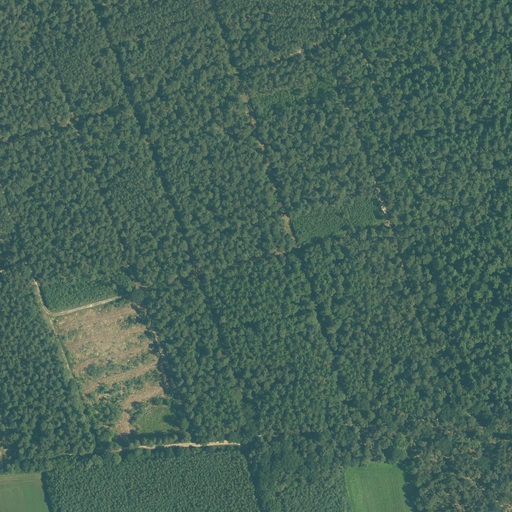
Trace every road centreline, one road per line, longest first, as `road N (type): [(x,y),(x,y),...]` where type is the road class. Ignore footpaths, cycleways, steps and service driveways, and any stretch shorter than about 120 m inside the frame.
road 1 (track): [(511,417),(246,439)]
road 2 (track): [(246,439),(98,453)]
